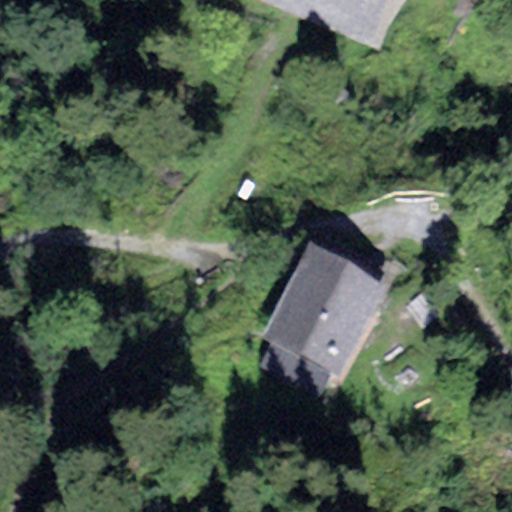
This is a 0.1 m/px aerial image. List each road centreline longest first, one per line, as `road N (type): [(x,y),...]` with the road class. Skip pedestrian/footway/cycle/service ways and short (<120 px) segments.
road 1 (track): [(0,250),(216,251),(296,239)]
road 2 (track): [(296,239),(341,223),(423,225),(511,339)]
road 3 (track): [(216,251),(67,307),(0,342)]
